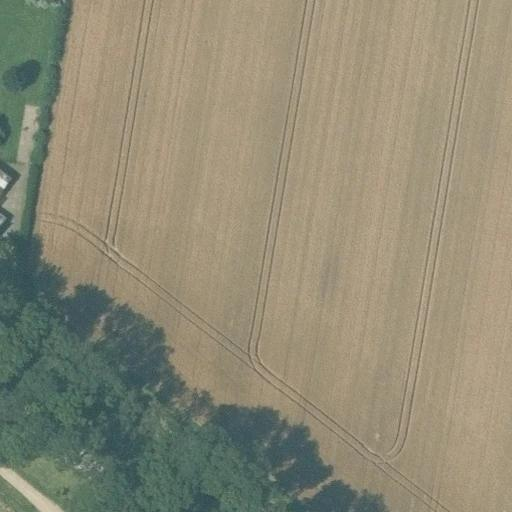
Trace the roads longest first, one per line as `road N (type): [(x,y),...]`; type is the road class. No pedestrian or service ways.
road 1 (track): [(0,330),(228,511)]
road 2 (tertiary): [(145,511),(0,399)]
